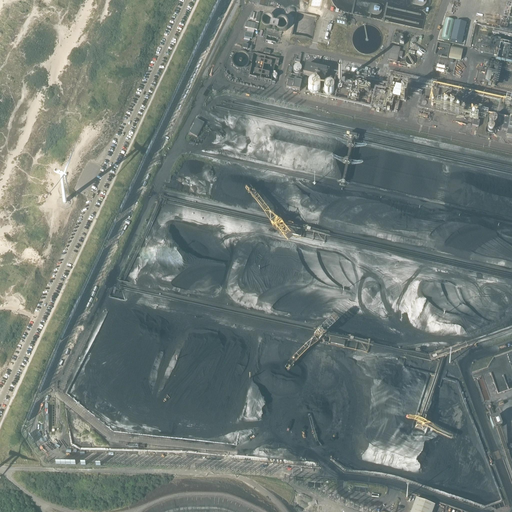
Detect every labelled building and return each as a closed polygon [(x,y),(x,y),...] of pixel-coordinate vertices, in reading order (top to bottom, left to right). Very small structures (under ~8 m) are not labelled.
[(274,24),(274,23),(274,21),(274,19),(273,18),(271,16),(270,16),(268,15),(266,15),(265,15),(263,16),(262,17),(261,19),(260,20),(260,22),(260,24),(260,26),(261,27),(263,28),(264,29),(266,30),(268,30),(269,29),(271,29),(272,27),(273,26),(274,24)] [(454,21),(446,19),(441,39),(449,40),(454,21)] [(288,29),(288,27),(288,26),(288,25),(287,24),(286,22),(285,22),(284,21),(282,21),(281,21),(279,21),(278,21),(277,22),(276,23),(276,24),(275,25),(275,26),(275,27),(275,29),(275,30),(276,31),(277,32),(278,33),(279,34),(281,34),(282,34),(283,34),(284,33),(285,33),(286,32),(288,30),(288,29)] [(462,43),(466,23),(454,21),(451,41),(462,43)] [(258,24),(246,22),(245,28),(257,30),(258,24)] [(391,43),(399,45),(401,35),(394,33),(392,42),(391,43)] [(493,45),(494,40),(481,38),(480,46),(490,47),(490,45),(493,45)] [(400,48),(391,46),(388,60),(397,62),(400,48)] [(463,50),(451,47),(448,58),(460,60),(463,50)] [(327,70),(305,65),(303,75),(325,80),(327,70)] [(295,78),(294,81),(288,80),(286,88),(299,91),(302,79),(295,78)] [(320,87),(320,86),(319,84),(319,83),(317,82),(316,81),(314,81),(313,81),(311,81),(310,82),(309,84),(309,85),(309,87),(309,88),(310,90),(311,91),(312,91),(314,92),(316,92),(317,91),(318,90),(319,89),(320,87)] [(335,91),(335,89),(335,87),(334,86),(333,85),(331,84),(329,83),(328,84),(326,84),(325,86),(324,87),(323,89),(323,91),(324,92),(325,94),(326,95),(328,95),(330,95),(332,95),(333,94),(334,93),(335,91)] [(363,87),(344,83),(343,87),(362,91),(363,87)] [(389,94),(377,91),(373,107),(386,110),(389,94)] [(436,105),(421,101),(419,108),(423,109),(423,108),(432,109),(432,111),(434,111),(436,105)] [(511,119),(505,118),(502,130),(508,131),(506,137),(511,138),(511,119)] [(197,119),(189,133),(197,137),(204,123),(197,119)] [(483,397),(489,395),(483,378),(477,380),(483,397)] [(502,427),(498,417),(489,420),(493,430),(502,427)] [(431,511),(434,505),(416,499),(410,511),(431,511)]
